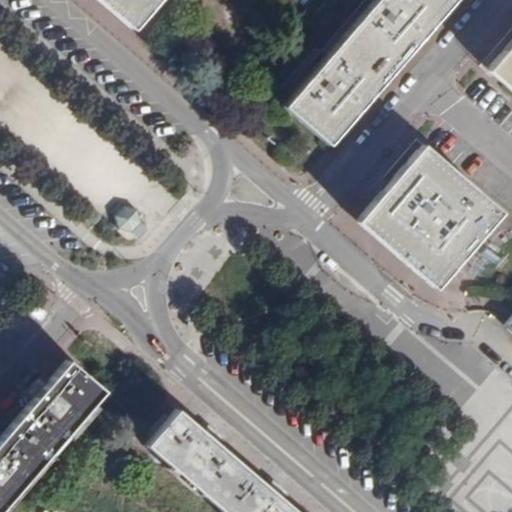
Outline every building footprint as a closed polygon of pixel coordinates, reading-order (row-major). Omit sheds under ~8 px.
[(156,0),(104,0),(134,26),(156,0)] [(372,0),(280,107),(320,142),(356,101),(417,30),(442,0),(372,0)] [(511,39),(489,66),(511,85),(511,39)] [(495,218),(416,151),(392,179),(358,218),(437,284),(495,218)] [(122,207),(115,217),(118,231),(132,233),(140,223),(137,209),(122,207)] [(0,508),(102,390),(66,359),(43,386),(33,397),(0,435),(0,508)] [(213,442),(203,433),(175,409),(143,445),(220,511),(295,511),(279,498),(267,488),(213,442)]
